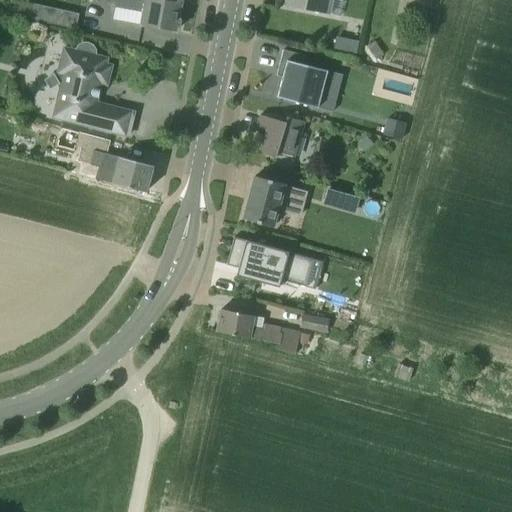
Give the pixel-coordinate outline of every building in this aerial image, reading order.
[(180,6),(150,0),(97,0),(97,1),(116,4),(116,7),(144,12),(142,26),(175,32),(176,28),(178,26),(179,21),(178,18),(180,6)] [(332,0),(285,0),(285,6),(330,15),(332,0)] [(332,0),(330,15),(340,17),(343,0),(332,0)] [(80,12),(35,2),(31,18),(76,28),(80,12)] [(358,42),(336,38),(335,38),(333,50),(333,51),(356,56),(358,42)] [(63,76),(53,118),(128,136),(133,113),(96,104),(101,85),(106,86),(111,66),(105,65),(107,59),(95,56),(95,55),(95,53),(95,51),(94,50),(93,48),(92,46),(90,45),(88,44),(86,44),(84,44),(83,44),(81,44),(80,45),(79,46),(78,46),(77,48),(76,50),(75,51),(64,48),(57,74),(63,76)] [(306,57),(283,51),(276,76),(282,78),(277,98),(332,112),(342,75),(304,66),(306,57)] [(284,123),(260,116),(256,129),(266,132),(260,154),(275,159),(277,151),(294,156),(303,122),(286,117),(284,123)] [(383,135),(401,140),(406,124),(387,118),(383,135)] [(366,137),(357,145),(365,153),(373,145),(366,137)] [(107,155),(92,151),(88,165),(98,167),(94,179),(145,193),(152,167),(107,155)] [(283,182),(254,173),(241,216),(271,224),(276,204),(299,210),(305,190),(282,184),(283,182)] [(359,199),(328,190),(324,204),(355,213),(359,199)] [(316,259),(235,236),(226,265),(238,268),(236,275),(279,288),(281,281),(307,288),(316,259)] [(253,316),(221,310),(216,332),(278,344),(277,350),(294,354),(298,332),(251,323),(253,316)] [(327,319),(302,314),(299,326),(324,332),(327,319)] [(413,369),(399,364),(395,377),(408,382),(413,369)]
